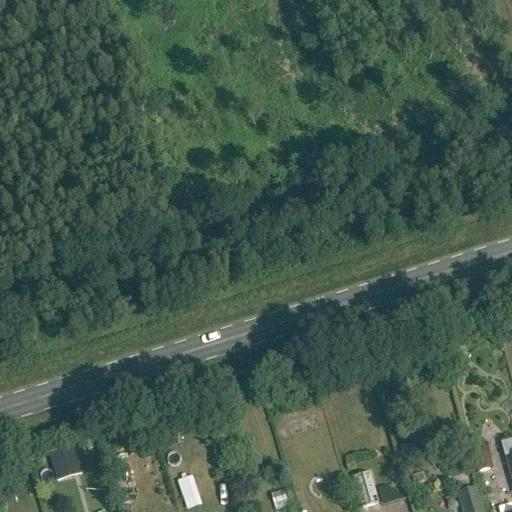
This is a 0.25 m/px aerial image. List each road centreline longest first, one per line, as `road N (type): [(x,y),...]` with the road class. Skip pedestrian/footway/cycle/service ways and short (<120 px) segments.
road 1 (track): [(0,307),(511,148)]
road 2 (primary): [(0,411),(447,272)]
